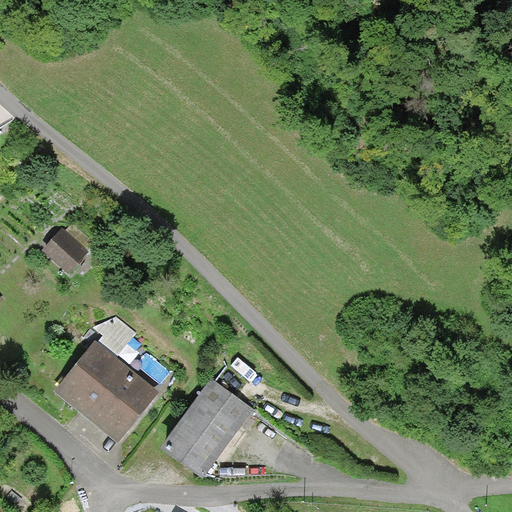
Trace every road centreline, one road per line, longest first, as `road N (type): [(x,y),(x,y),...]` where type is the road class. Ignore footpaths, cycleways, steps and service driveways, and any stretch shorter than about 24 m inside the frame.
road 1 (residential): [(437,491),(0,94)]
road 2 (residential): [(104,493),(213,499),(290,489),(437,491)]
road 3 (residential): [(0,392),(104,493)]
